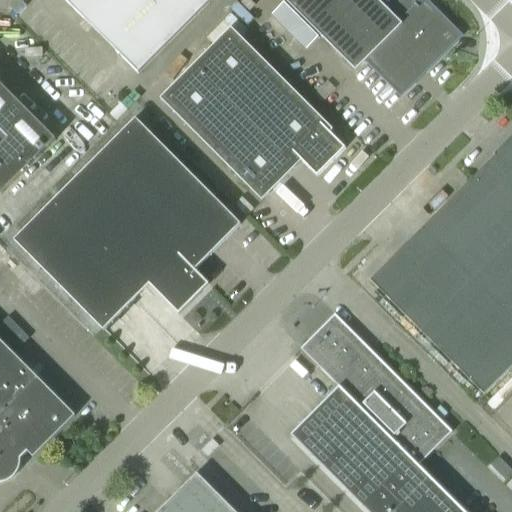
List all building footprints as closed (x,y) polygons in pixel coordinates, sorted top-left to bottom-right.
[(63,0),(138,75),(212,0),(63,0)] [(455,39),(455,34),(426,5),(421,5),(418,7),(410,0),(404,0),(391,14),(376,0),(288,0),(286,3),(356,72),(367,61),(379,73),(379,72),(398,91),(403,91),(455,39)] [(284,3),(271,15),(306,50),(318,37),(284,3)] [(317,177),(345,149),(330,134),(333,131),(231,29),(160,100),(262,201),(301,162),(317,177)] [(0,191),(1,193),(32,162),(56,138),(0,82),(0,191)] [(195,271),(240,225),(135,120),(14,241),(103,331),(149,286),(179,316),(209,285),(195,271)] [(495,158),(408,245),(511,349),(511,137),(493,156),(495,158)] [(242,198),(236,204),(235,205),(246,217),(253,210),(242,198)] [(485,396),(511,368),(511,349),(408,245),(371,282),(485,396)] [(452,433),(334,315),(300,350),(339,388),(291,436),(366,511),(463,511),(418,466),(452,433)] [(7,319),(0,325),(0,331),(17,349),(27,340),(7,319)] [(0,483),(2,484),(6,483),(9,481),(12,479),(15,476),(17,474),(19,470),(20,467),(20,463),(20,460),(27,452),(33,458),(75,416),(0,341),(0,483)] [(511,470),(499,457),(490,466),(504,480),(511,472),(511,470)] [(234,511),(197,474),(185,486),(168,503),(159,511),(234,511)]
